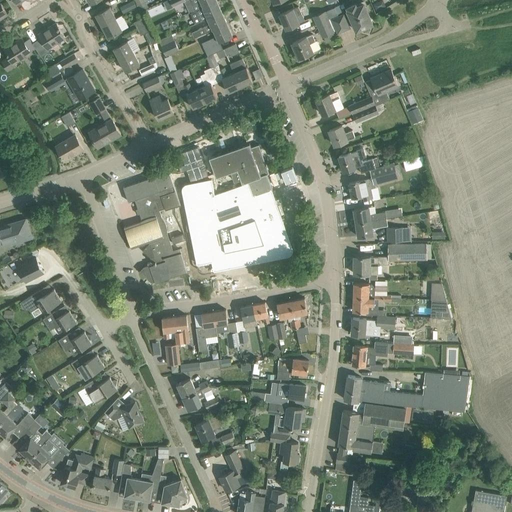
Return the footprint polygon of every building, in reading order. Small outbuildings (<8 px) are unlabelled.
[(166,0),(163,1),(167,9),(185,1),(185,0),(166,0)] [(189,0),(191,5),(188,6),(191,13),(203,7),(217,0),(216,0),(189,0)] [(194,20),(195,24),(208,18),(222,11),(217,0),(203,7),(206,14),(194,20)] [(381,0),(373,3),(376,10),(386,5),(383,0),(381,0)] [(371,24),(373,23),(367,11),(369,10),(366,2),(357,6),(356,3),(347,7),(348,10),(357,30),(365,27),(365,29),(372,26),(371,24)] [(280,14),(286,28),(300,23),(305,20),(302,13),(299,6),(293,9),(293,8),(289,10),(280,14)] [(96,14),(102,25),(116,18),(110,7),(96,14)] [(331,18),(338,15),(335,7),(314,16),(317,24),(327,19),(331,18)] [(198,29),(200,35),(213,29),(227,23),(222,11),(208,18),(210,23),(198,29)] [(332,19),(338,33),(350,27),(344,14),(332,19)] [(134,22),(138,28),(147,23),(144,17),(134,22)] [(102,25),(108,37),(122,30),(116,18),(102,25)] [(333,32),(327,19),(317,24),(323,36),(333,32)] [(38,34),(48,48),(65,37),(56,22),(38,34)] [(138,28),(141,35),(151,30),(147,23),(138,28)] [(202,42),(208,55),(220,50),(216,43),(233,35),(227,23),(213,29),(214,29),(217,36),(202,42)] [(292,42),(295,49),(293,50),(297,59),(299,60),(308,56),(307,54),(319,48),(320,46),(318,41),(315,40),(312,33),(302,38),(292,42)] [(31,51),(27,46),(22,37),(4,48),(9,56),(2,61),(8,70),(17,65),(14,62),(31,51)] [(179,49),(174,39),(162,45),(166,55),(179,49)] [(114,48),(120,59),(134,52),(128,40),(114,48)] [(227,55),(230,53),(231,56),(240,52),(236,43),(224,48),(227,55)] [(211,67),(211,68),(219,64),(214,53),(220,50),(208,55),(206,56),(211,67)] [(120,59),(126,71),(140,63),(134,52),(120,59)] [(230,62),(242,57),(240,52),(228,57),(230,62)] [(53,75),(59,71),(78,60),(74,53),(49,67),(50,69),(49,69),(53,75)] [(170,54),(164,57),(170,70),(177,67),(170,54)] [(158,66),(157,61),(153,55),(148,57),(152,64),(148,65),(151,71),(155,69),(158,66)] [(230,63),(234,72),(241,86),(253,81),(243,58),(230,63)] [(181,67),(171,72),(176,84),(183,80),(182,77),(185,76),(181,67)] [(205,85),(199,88),(205,102),(218,97),(211,82),(217,80),(211,68),(211,67),(204,70),(206,72),(201,75),(205,85)] [(241,86),(234,72),(228,75),(225,67),(220,69),(223,77),(222,77),(229,92),(241,86)] [(68,78),(80,98),(95,89),(89,79),(88,80),(87,77),(87,76),(83,69),(68,78)] [(263,76),(260,69),(253,71),(256,79),(263,76)] [(374,104),(375,105),(382,102),(390,99),(386,91),(398,85),(391,69),(371,78),(376,89),(369,91),(371,96),(374,104)] [(45,82),(49,89),(64,80),(59,71),(53,75),(47,78),(48,80),(45,82)] [(143,83),(147,91),(166,82),(162,74),(143,83)] [(359,87),(366,85),(362,74),(355,76),(359,87)] [(205,102),(199,88),(193,90),(189,83),(184,85),(188,93),(187,93),(193,107),(205,102)] [(330,94),(330,93),(317,99),(319,106),(318,107),(320,112),(322,112),(323,114),(336,109),(333,101),(340,98),(338,91),(330,94)] [(162,101),(160,95),(150,99),(159,118),(174,112),(168,98),(162,101)] [(374,104),(371,96),(350,105),(353,113),(374,104)] [(90,103),(96,113),(106,108),(100,97),(90,103)] [(353,113),(357,122),(379,112),(379,110),(384,108),(382,102),(375,105),(374,104),(353,113)] [(424,119),(418,106),(408,111),(414,124),(424,119)] [(75,122),(69,111),(61,116),(68,126),(75,122)] [(89,131),(98,146),(110,139),(111,140),(121,134),(112,119),(89,131)] [(329,129),(335,145),(347,140),(347,139),(355,136),(352,130),(345,132),(342,125),(329,129)] [(84,149),(75,133),(56,144),(62,154),(61,155),(62,157),(63,156),(65,160),(74,154),(73,153),(77,151),(78,152),(84,149)] [(216,176),(232,171),(235,180),(242,178),(243,182),(248,196),(254,194),(254,195),(272,189),(273,188),(268,174),(269,173),(259,144),(251,147),(250,142),(210,157),(216,176)] [(359,166),(361,172),(370,170),(380,166),(377,157),(363,161),(362,159),(366,156),(364,147),(357,149),(357,151),(351,153),(351,152),(339,156),(344,171),(359,166)] [(395,164),(394,162),(380,166),(370,170),(374,185),(398,177),(397,174),(395,164)] [(165,207),(166,209),(180,204),(170,175),(169,171),(154,176),(124,186),(129,201),(135,199),(138,208),(136,209),(138,214),(140,213),(142,220),(141,221),(124,226),(132,247),(148,242),(149,242),(150,242),(143,250),(151,257),(152,257),(153,261),(147,263),(148,265),(144,267),(141,271),(153,281),(153,280),(155,280),(156,282),(171,277),(171,276),(180,274),(173,250),(167,232),(167,229),(167,227),(167,225),(166,224),(166,222),(164,220),(162,217),(160,209),(165,207)] [(349,182),(352,197),(363,195),(364,199),(372,197),(368,179),(361,180),(349,182)] [(184,196),(184,197),(185,200),(198,263),(213,260),(214,269),(281,255),(277,236),(287,232),(272,189),(254,195),(254,194),(248,196),(243,182),(222,190),(220,184),(188,190),(187,191),(186,192),(185,193),(185,194),(184,196)] [(354,208),(356,223),(387,218),(386,211),(376,213),(375,206),(369,207),(369,206),(354,208)] [(32,237),(30,228),(27,218),(25,219),(25,220),(20,222),(20,220),(3,225),(4,228),(0,229),(0,228),(0,243),(14,240),(15,243),(32,237)] [(356,223),(359,236),(373,234),(372,228),(388,225),(387,218),(356,223)] [(388,226),(388,241),(404,240),(404,226),(388,226)] [(388,259),(427,259),(427,256),(430,256),(430,254),(429,254),(429,252),(430,252),(430,250),(427,250),(427,244),(388,243),(388,256),(388,259)] [(355,273),(378,273),(378,265),(370,265),(370,263),(388,263),(388,259),(388,256),(370,256),(355,256),(355,273)] [(36,257),(18,266),(26,281),(44,272),(36,257)] [(354,282),(354,297),(369,297),(375,297),(391,297),(391,295),(388,294),(375,294),(375,291),(375,287),(372,283),(370,283),(364,283),(354,282)] [(433,282),(432,299),(436,299),(446,300),(442,282),(433,282)] [(40,289),(20,302),(24,308),(30,309),(34,306),(35,308),(44,303),(48,309),(56,304),(58,304),(59,302),(62,300),(60,297),(61,292),(56,291),(54,288),(43,295),(40,289)] [(301,327),(300,318),(299,313),(308,312),(305,297),(291,300),(296,328),(301,327)] [(354,297),(353,310),(363,311),(366,311),(366,315),(374,315),(375,301),(375,297),(369,297),(354,297)] [(436,299),(436,308),(438,308),(438,318),(451,318),(449,308),(446,300),(436,299)] [(280,317),(287,316),(288,321),(290,320),(292,329),(296,328),(291,300),(277,303),(280,317)] [(265,301),(253,304),(257,325),(256,318),(263,316),(264,323),(269,322),(265,301)] [(257,325),(253,304),(241,306),(245,327),(257,325)] [(43,318),(51,329),(59,324),(63,330),(77,321),(75,319),(77,313),(71,312),(70,309),(59,316),(55,311),(47,316),(43,318)] [(226,309),(213,311),(216,332),(229,330),(226,309)] [(204,326),(196,327),(199,350),(207,349),(206,343),(205,336),(217,335),(216,332),(213,311),(202,312),(202,313),(203,322),(204,326)] [(190,340),(187,314),(175,316),(176,330),(177,341),(190,340)] [(377,320),(377,327),(380,327),(395,329),(396,316),(377,315),(377,320)] [(176,330),(175,316),(162,317),(165,338),(170,338),(169,331),(176,330)] [(353,317),(352,333),(362,334),(365,334),(373,335),(378,335),(379,334),(380,334),(380,327),(377,327),(377,320),(374,320),(366,319),(366,318),(363,318),(353,317)] [(287,337),(284,321),(277,323),(280,338),(287,337)] [(268,325),(270,339),(279,338),(276,323),(268,325)] [(238,332),(237,332),(239,346),(241,346),(241,348),(247,347),(247,342),(249,342),(247,330),(238,332)] [(59,339),(66,351),(75,345),(78,351),(92,343),(91,340),(92,334),(86,333),(85,331),(74,337),(70,332),(59,339)] [(239,346),(237,332),(227,333),(228,337),(229,348),(239,346)] [(298,334),(300,342),(307,341),(305,333),(298,334)] [(394,342),(411,343),(411,335),(394,334),(394,342)] [(366,353),(388,355),(388,348),(393,349),(393,352),(414,354),(414,344),(404,343),(394,342),(389,342),(375,341),(375,347),(354,345),(353,364),(365,365),(366,353)] [(166,344),(168,364),(180,363),(178,343),(166,344)] [(71,362),(79,374),(87,368),(91,374),(105,366),(103,363),(104,357),(99,356),(97,353),(86,360),(83,355),(71,362)] [(221,358),(200,362),(201,369),(222,365),(221,358)] [(230,358),(221,359),(222,366),(231,365),(230,358)] [(309,360),(299,359),(293,358),(293,359),(284,358),(284,359),(279,359),(277,378),(289,379),(290,372),(308,373),(309,360)] [(199,361),(191,362),(192,370),(200,369),(199,361)] [(364,407),(406,413),(407,406),(412,406),(435,408),(450,409),(453,410),(463,411),(465,411),(470,375),(468,375),(469,371),(462,370),(462,374),(426,371),(424,383),(423,383),(422,385),(424,386),(423,395),(383,390),(385,382),(370,380),(361,379),(362,377),(348,375),(347,382),(346,381),(345,390),(346,390),(345,399),(365,401),(364,407)] [(52,374),(47,377),(50,383),(56,379),(52,374)] [(84,385),(95,403),(118,388),(116,385),(117,380),(112,379),(110,376),(99,383),(96,378),(84,385)] [(177,384),(183,396),(209,385),(207,380),(199,383),(198,381),(193,384),(190,378),(177,384)] [(266,392),(264,400),(288,403),(289,397),(304,399),(306,385),(279,382),(279,386),(272,385),(271,393),(266,392)] [(183,396),(189,409),(202,403),(199,398),(205,395),(203,392),(211,389),(209,385),(183,396)] [(0,422),(12,410),(18,403),(14,400),(16,398),(8,391),(6,393),(1,387),(0,388),(0,402),(2,400),(8,406),(4,411),(0,407),(0,422)] [(259,400),(260,391),(251,390),(250,398),(259,400)] [(221,404),(217,397),(205,402),(208,409),(221,404)] [(58,398),(52,404),(65,416),(70,410),(58,398)] [(264,400),(263,408),(269,409),(268,412),(278,414),(278,416),(283,417),(281,425),(291,427),(293,427),(300,428),(302,415),(305,415),(305,408),(288,406),(288,403),(264,400)] [(105,412),(113,420),(124,415),(129,427),(144,421),(136,401),(119,408),(113,402),(105,412)] [(0,422),(0,430),(0,431),(6,436),(11,431),(14,431),(13,429),(18,424),(11,418),(16,413),(18,413),(19,413),(24,408),(18,403),(12,410),(0,422)] [(407,406),(406,413),(364,407),(364,413),(359,412),(343,409),(339,444),(340,444),(348,445),(354,446),(354,448),(372,451),(382,452),(384,441),(373,440),(376,424),(404,428),(405,421),(409,422),(411,413),(412,406),(407,406)] [(19,422),(26,428),(35,419),(28,412),(19,422)] [(226,424),(222,414),(209,419),(196,424),(203,440),(215,435),(213,429),(226,424)] [(70,416),(69,419),(70,422),(73,423),(76,422),(77,419),(76,416),(73,415),(70,416)] [(49,438),(52,434),(47,429),(43,434),(39,431),(38,431),(38,429),(42,425),(35,419),(26,428),(25,430),(31,436),(30,436),(31,437),(27,441),(24,441),(24,444),(20,449),(26,455),(30,459),(49,438)] [(236,438),(233,431),(221,436),(224,443),(236,438)] [(285,433),(275,432),(272,431),(270,441),(281,442),(279,453),(284,453),(283,461),(281,460),(280,469),(287,470),(288,461),(298,463),(299,454),(297,453),(298,442),(284,440),(285,433)] [(49,438),(30,459),(34,462),(40,468),(45,463),(48,463),(48,460),(53,453),(60,460),(69,450),(62,444),(59,447),(49,438)] [(340,444),(339,453),(337,453),(336,461),(343,462),(342,469),(358,471),(359,465),(350,463),(351,454),(347,454),(348,445),(340,444)] [(226,454),(233,470),(220,476),(227,490),(240,484),(236,477),(246,472),(236,450),(226,454)] [(66,465),(61,482),(76,487),(78,481),(86,483),(89,474),(81,471),(82,466),(90,468),(94,456),(76,451),(74,460),(68,458),(66,465)] [(113,472),(122,473),(124,460),(115,458),(113,472)] [(150,499),(152,490),(164,492),(162,501),(180,504),(182,504),(183,504),(184,504),(186,503),(187,502),(188,501),(188,500),(188,499),(188,498),(187,495),(188,495),(182,478),(165,484),(166,476),(161,475),(164,458),(158,458),(150,480),(141,478),(138,497),(150,499)] [(132,476),(131,463),(124,462),(120,484),(126,485),(125,495),(138,497),(141,478),(132,476)] [(93,489),(110,492),(112,478),(102,477),(104,469),(97,468),(96,476),(95,476),(93,489)] [(354,479),(351,501),(359,502),(360,496),(362,480),(354,479)] [(269,511),(282,511),(286,491),(272,489),(269,511)] [(504,511),(507,495),(476,490),(473,503),(471,511),(504,511)] [(241,493),(237,511),(263,511),(266,496),(255,495),(256,492),(246,491),(246,493),(241,493)] [(358,511),(378,511),(375,511),(376,505),(368,504),(369,497),(360,496),(359,502),(358,511)] [(426,511),(428,504),(417,503),(416,510),(418,510),(418,511),(426,511)]
